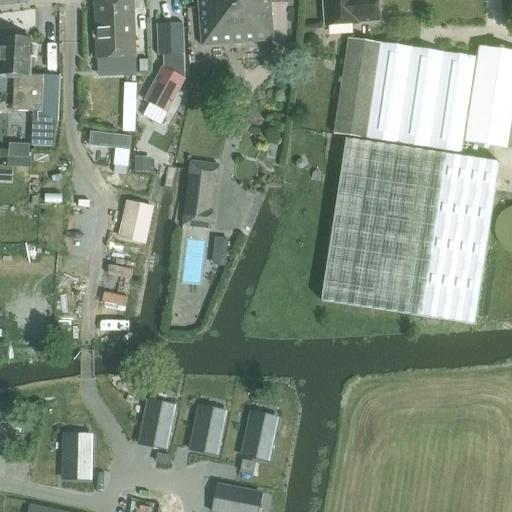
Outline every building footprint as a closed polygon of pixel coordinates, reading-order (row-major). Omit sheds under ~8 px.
[(197,0),(202,47),(275,42),(270,0),(197,0)] [(379,0),(322,0),(325,28),(360,26),(360,24),(381,22),(379,0)] [(119,2),(94,2),(95,31),(93,33),(93,38),(96,40),(96,58),(97,58),(98,77),(136,76),(136,53),(134,8),(134,1),(124,2),(124,4),(119,4),(119,2)] [(162,67),(144,101),(168,113),(186,80),(185,79),(183,24),(157,24),(158,56),(163,56),(164,67),(162,67)] [(0,60),(0,74),(2,77),(7,78),(11,76),(19,77),(17,112),(33,113),(32,146),(53,146),(56,121),(41,111),(43,74),(30,74),(31,62),(29,61),(31,40),(2,38),(1,60),(0,60)] [(468,105),(470,106),(472,94),(471,93),(476,61),(349,40),(334,135),(396,145),(422,150),(460,156),(468,105)] [(511,52),(481,48),(473,94),(472,94),(470,106),(471,107),(466,142),(511,150),(511,52)] [(148,60),(140,60),(140,72),(148,72),(148,60)] [(91,132),(90,146),(116,149),(114,166),(128,167),(131,137),(91,132)] [(422,153),(422,150),(396,145),(395,149),(344,140),(318,302),(471,327),(498,165),(422,153)] [(269,143),(266,158),(280,161),(283,145),(269,143)] [(135,172),(151,172),(151,161),(136,161),(135,172)] [(191,161),(189,179),(213,182),(217,182),(219,164),(191,161)] [(116,236),(145,243),(152,207),(124,201),(116,236)] [(186,208),(184,226),(212,229),(214,211),(210,210),(186,208)] [(196,274),(198,232),(179,231),(177,273),(196,274)] [(216,238),(214,254),(227,255),(229,239),(216,238)] [(148,405),(140,444),(168,450),(176,410),(148,405)] [(199,410),(190,450),(219,456),(227,416),(199,410)] [(250,416),(242,456),(270,462),(278,422),(250,416)] [(64,440),(63,480),(92,481),(93,440),(64,440)] [(158,454),(157,462),(168,464),(170,457),(158,454)] [(244,461),(242,472),(252,474),(255,464),(244,461)] [(218,485),(212,511),(254,511),(258,492),(218,485)]
